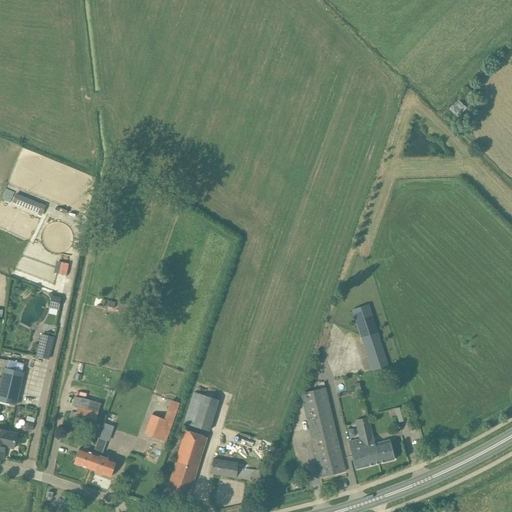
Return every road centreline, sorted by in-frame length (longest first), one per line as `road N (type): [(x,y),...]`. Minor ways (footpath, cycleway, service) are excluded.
road 1 (secondary): [(511,431),(402,485),(320,511)]
road 2 (secondary): [(354,511),(511,441)]
road 3 (residential): [(117,500),(0,471)]
